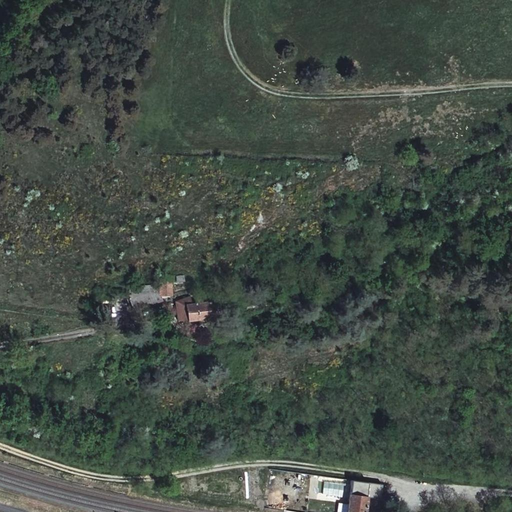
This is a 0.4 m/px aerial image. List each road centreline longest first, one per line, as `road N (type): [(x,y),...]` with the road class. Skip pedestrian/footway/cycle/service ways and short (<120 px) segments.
road 1 (track): [(511,493),(267,462),(121,478),(0,446)]
road 2 (track): [(511,84),(285,95),(245,73),(229,50),(221,3)]
